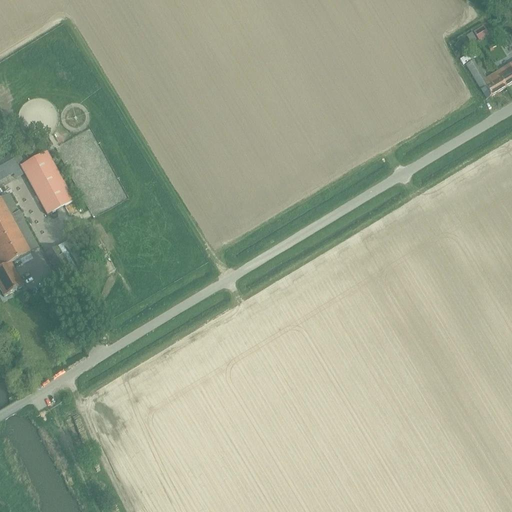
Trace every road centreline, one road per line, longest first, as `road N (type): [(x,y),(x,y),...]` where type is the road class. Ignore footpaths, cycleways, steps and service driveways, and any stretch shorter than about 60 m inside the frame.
road 1 (unclassified): [(0,417),(511,108)]
road 2 (track): [(99,511),(45,389)]
